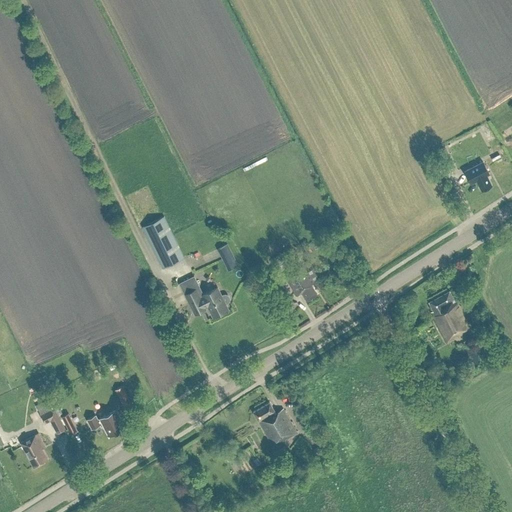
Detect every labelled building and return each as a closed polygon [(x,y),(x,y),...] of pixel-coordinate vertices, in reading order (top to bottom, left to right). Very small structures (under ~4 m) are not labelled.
[(483,133),(487,141),(491,139),(490,136),(493,135),(490,129),(483,133)] [(491,148),(498,144),(495,138),(487,142),(491,148)] [(435,152),(442,168),(451,164),(444,148),(435,152)] [(470,182),(476,180),(481,189),(491,184),(487,177),(490,176),(482,160),(464,170),(470,182)] [(162,267),(184,256),(163,215),(141,226),(162,267)] [(329,241),(326,248),(332,251),(335,244),(329,241)] [(222,244),(208,247),(210,255),(224,251),(222,244)] [(291,246),(289,248),(281,253),(287,263),(292,260),(290,257),(296,253),(291,246)] [(312,268),(307,271),(301,263),(283,275),(295,295),(301,292),(306,300),(316,293),(310,283),(313,281),(318,277),(312,268)] [(245,280),(238,266),(232,269),(239,283),(245,280)] [(217,286),(203,293),(193,275),(179,282),(194,313),(205,308),(205,307),(207,306),(212,316),(227,308),(225,302),(226,302),(228,300),(229,298),(228,296),(227,295),(225,294),(223,294),(221,295),(217,286)] [(469,326),(449,290),(428,301),(433,310),(430,311),(447,341),(463,332),(462,330),(469,326)] [(59,363),(61,369),(77,362),(74,356),(59,363)] [(115,389),(123,405),(130,401),(122,386),(115,389)] [(56,432),(64,427),(57,414),(61,412),(53,396),(35,405),(44,422),(50,419),(56,432)] [(272,446),(297,432),(282,407),(275,412),(269,401),(252,411),(272,446)] [(68,412),(67,412),(63,405),(60,406),(64,414),(61,415),(70,433),(77,429),(68,412)] [(95,414),(87,418),(91,427),(101,422),(108,435),(125,426),(116,408),(107,413),(97,418),(95,414)] [(33,465),(47,458),(39,443),(43,441),(38,432),(20,441),(33,465)] [(232,453),(229,447),(221,452),(225,457),(232,453)]
